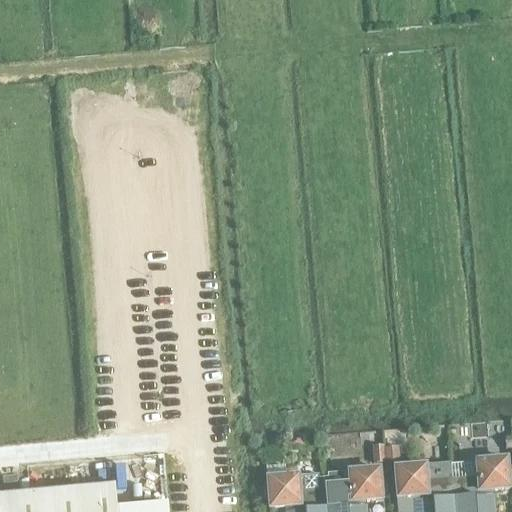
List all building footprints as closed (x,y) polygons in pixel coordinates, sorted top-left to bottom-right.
[(373,465),(385,464),(384,449),(383,447),(372,448),(373,465)] [(384,449),(385,464),(399,463),(398,448),(384,449)] [(477,463),(451,465),(452,480),(455,511),(495,511),(494,492),(509,490),(507,461),(477,463)] [(426,467),(395,470),(398,500),(398,511),(455,511),(452,480),(451,465),(426,467)] [(326,511),(367,511),(366,503),(382,501),(379,471),(328,476),(328,479),(323,480),(326,511)] [(319,480),(319,476),(302,478),(302,481),(298,482),(298,478),(267,480),(270,511),(285,510),(285,511),(326,511),(323,480),(319,480)] [(115,485),(0,495),(0,511),(171,511),(171,504),(117,509),(115,485)]
